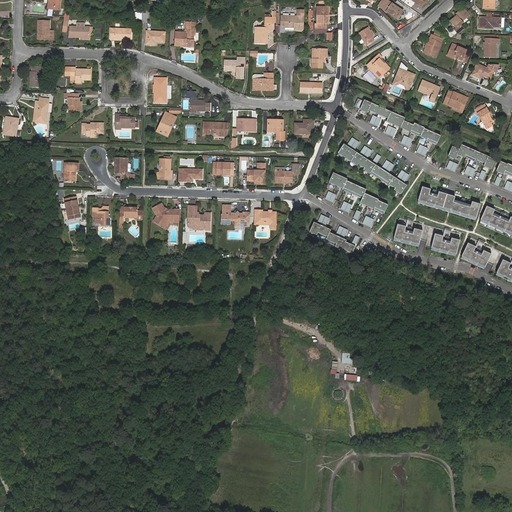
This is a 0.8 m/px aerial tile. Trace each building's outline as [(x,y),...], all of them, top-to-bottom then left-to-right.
[(402,13),(401,11),(402,10),(387,0),(381,0),(381,2),(378,6),(396,19),(397,17),(399,18),(402,13)] [(494,9),(494,0),(483,0),(483,8),(494,9)] [(327,13),(328,13),(328,7),(317,7),(317,24),(315,24),(315,29),(326,29),(326,24),(328,24),(328,18),(327,18),(327,13)] [(464,23),(462,21),(470,15),(464,8),(456,13),(457,15),(450,21),(455,28),(454,30),(458,34),(464,29),(461,25),(464,23)] [(294,31),(304,31),(304,17),(305,10),(298,10),(298,16),(280,16),(280,26),(284,26),(284,27),(289,28),(289,30),(294,30),(294,31)] [(255,33),(255,44),(268,44),(268,31),(271,31),(271,23),(269,23),(269,17),(265,17),(265,27),(256,27),(256,33),(255,33)] [(504,18),(501,18),(492,18),(486,17),(480,17),(479,28),(492,29),(493,27),(503,27),(504,18)] [(43,38),(43,39),(53,39),(53,31),(49,31),(50,21),(38,21),(38,32),(40,32),(40,38),(43,38)] [(186,46),(194,47),(194,41),(193,41),(193,35),(195,35),(195,26),(186,25),(186,33),(175,32),(174,45),(183,46),(183,43),(186,43),(186,46)] [(90,27),(70,26),(69,37),(89,38),(90,27)] [(366,46),(373,41),(371,38),(373,37),(368,27),(359,33),(366,46)] [(110,28),(110,40),(117,40),(118,38),(132,38),(132,29),(110,28)] [(146,44),(154,45),(154,42),(164,42),(165,32),(147,31),(146,44)] [(431,35),(430,38),(429,38),(423,53),(436,58),(442,43),(438,41),(440,38),(439,38),(435,36),(433,35),(431,35)] [(484,42),(484,57),(495,58),(496,43),(500,43),(500,39),(486,38),(485,42),(484,42)] [(469,57),(465,55),(467,50),(452,44),(448,54),(455,57),(455,56),(458,57),(457,60),(466,63),(469,57)] [(323,56),(327,56),(327,49),(314,49),(314,59),(312,59),(312,68),(323,68),(323,56)] [(367,66),(374,73),(378,70),(382,75),(390,68),(380,58),(382,57),(379,54),(367,66)] [(245,63),(245,58),(237,57),(237,63),(234,63),(234,61),(224,60),(224,70),(237,71),(236,79),(244,79),(244,68),(240,68),(240,63),(245,63)] [(472,75),(480,79),(482,76),(490,79),(494,71),(496,72),(499,66),(489,65),(487,68),(477,64),(472,75)] [(42,87),(42,67),(32,66),(32,72),(30,71),(30,87),(42,87)] [(71,70),(65,70),(65,76),(75,76),(75,83),(81,83),(81,80),(91,80),(91,70),(76,69),(76,68),(71,67),(71,70)] [(398,70),(393,81),(410,88),(415,75),(406,71),(406,73),(398,70)] [(273,80),(273,74),(264,74),(264,75),(264,80),(254,80),(254,85),(255,85),(255,90),(261,90),(261,89),(263,89),(263,90),(273,90),(273,80)] [(156,93),(156,97),(154,97),(154,102),(166,103),(166,85),(167,77),(154,77),(154,93),(156,93)] [(440,88),(422,80),(418,91),(425,94),(426,93),(431,95),(429,100),(434,103),(440,88)] [(322,93),(322,83),(300,82),(300,93),(322,93)] [(444,102),(459,109),(460,106),(464,108),(468,98),(464,96),(463,98),(449,92),(444,102)] [(79,106),(79,94),(69,94),(68,97),(68,111),(81,111),(81,106),(79,106)] [(49,99),(40,98),(40,102),(36,101),(34,122),(46,123),(49,99)] [(190,111),(211,111),(211,104),(206,103),(206,100),(190,100),(190,111)] [(405,118),(364,100),(360,110),(368,113),(369,111),(388,119),(387,122),(427,140),(426,140),(437,145),(441,136),(424,129),(425,128),(414,124),(413,126),(404,121),(405,118)] [(493,122),(489,115),(488,113),(489,112),(486,108),(485,109),(483,105),(476,110),(488,131),(493,128),(491,123),(493,122)] [(161,123),(162,123),(158,132),(167,136),(176,117),(169,114),(167,118),(164,116),(161,123)] [(121,115),(116,115),(115,129),(121,129),(121,128),(135,128),(135,122),(135,117),(126,117),(121,117),(121,115)] [(381,119),(373,116),(370,123),(378,127),(381,119)] [(6,119),(4,134),(16,136),(19,119),(14,118),(13,120),(6,119)] [(256,119),(238,119),(237,129),(247,130),(247,131),(256,131),(256,119)] [(284,140),(285,132),(283,132),(283,120),(278,120),(278,122),(268,121),(268,131),(280,132),(280,140),(284,140)] [(310,134),(311,124),(314,124),(314,120),(304,120),(304,124),(295,123),(295,133),(310,134)] [(96,136),(96,134),(96,133),(103,133),(103,123),(95,123),(95,124),(82,124),(82,134),(90,134),(90,136),(96,136)] [(203,135),(227,136),(227,124),(204,123),(203,135)] [(397,130),(388,126),(385,133),(393,137),(397,130)] [(412,140),(404,136),(401,144),(409,147),(412,140)] [(360,143),(352,138),(348,145),(355,150),(360,143)] [(407,185),(344,144),(338,153),(357,166),(358,164),(364,168),(363,170),(370,174),(371,173),(389,185),(395,188),(394,190),(401,194),(407,185)] [(428,149),(420,145),(416,152),(425,156),(428,149)] [(459,150),(452,147),(448,157),(455,160),(457,155),(464,158),(465,157),(474,161),(475,159),(485,164),(483,166),(491,170),(495,160),(461,145),(459,150)] [(372,151),(365,146),(360,153),(368,158),(372,151)] [(381,157),(377,154),(373,161),(377,164),(381,157)] [(128,174),(128,158),(115,157),(114,174),(121,174),(121,179),(131,179),(132,174),(128,174)] [(172,171),(171,171),(171,160),(160,159),(160,177),(164,177),(164,179),(172,179),(172,171)] [(394,165),(387,160),(382,167),(389,172),(394,165)] [(458,165),(450,161),(446,169),(454,172),(458,165)] [(234,176),(235,163),(213,162),(212,175),(234,176)] [(507,165),(500,162),(496,171),(503,175),(504,173),(511,176),(511,165),(508,164),(507,165)] [(79,171),(79,163),(65,163),(64,181),(76,182),(76,171),(79,171)] [(265,184),(265,181),(265,164),(258,163),(257,170),(248,170),(248,181),(258,181),(258,184),(265,184)] [(293,164),(293,172),(284,172),(275,171),(275,182),(292,182),(293,174),(299,174),(299,164),(293,164)] [(475,170),(467,166),(464,174),(472,177),(475,170)] [(193,179),(202,179),(203,170),(184,169),(184,181),(193,182),(193,179)] [(409,175),(402,170),(397,177),(405,182),(409,175)] [(348,179),(333,173),(329,183),(343,189),(342,190),(362,199),(360,203),(384,214),(388,205),(378,201),(379,200),(365,193),(366,190),(347,181),(348,179)] [(431,190),(422,187),(418,201),(476,218),(480,204),(472,202),(470,207),(453,202),(455,197),(439,192),(437,197),(429,195),(431,190)] [(337,195),(329,191),(325,199),(333,203),(337,195)] [(69,220),(81,217),(76,196),(64,199),(69,220)] [(418,203),(475,220),(476,218),(418,201),(418,203)] [(352,205),(344,202),(341,209),(349,213),(352,205)] [(179,210),(168,210),(164,207),(162,203),(153,208),(157,216),(154,221),(163,227),(168,220),(179,220),(179,210)] [(243,214),(239,214),(238,211),(236,213),(230,213),(231,205),(223,205),(223,215),(222,214),(222,224),(230,224),(230,221),(235,221),(235,226),(240,226),(240,224),(244,224),(244,217),(243,217),(243,214)] [(206,230),(210,230),(211,213),(207,213),(203,216),(203,218),(199,218),(199,214),(198,214),(198,213),(197,213),(197,206),(189,206),(188,226),(190,228),(195,228),(195,229),(203,230),(204,228),(206,230)] [(494,210),(486,206),(480,220),(481,220),(511,233),(511,234),(510,238),(511,238),(511,217),(510,217),(508,222),(492,215),(494,210)] [(110,218),(108,216),(109,207),(104,207),(103,208),(102,212),(98,212),(98,208),(93,208),(93,216),(96,216),(96,223),(100,223),(102,225),(107,225),(107,219),(110,220),(110,218)] [(138,210),(138,207),(124,207),(124,212),(120,212),(120,228),(124,228),(124,218),(138,218),(138,220),(142,220),(143,211),(138,210)] [(276,230),(276,212),(263,212),(263,211),(255,210),(255,224),(271,225),(271,229),(276,230)] [(329,218),(321,215),(318,222),(326,226),(329,218)] [(374,220),(366,216),(363,224),(371,227),(374,220)] [(461,234),(399,218),(398,224),(423,231),(435,234),(460,240),(461,234)] [(511,233),(481,220),(479,224),(510,238),(511,234),(511,233)] [(331,230),(314,222),(310,232),(317,235),(318,232),(328,237),(326,241),(335,246),(335,247),(342,250),(343,249),(353,253),(356,246),(346,242),(347,240),(330,233),(331,230)] [(398,224),(397,224),(394,238),(419,245),(423,231),(398,224)] [(348,230),(340,226),(336,234),(344,237),(348,230)] [(460,240),(435,234),(431,248),(456,254),(460,240)] [(394,238),(394,240),(418,247),(419,245),(394,238)] [(511,257),(471,238),(468,243),(491,254),(502,260),(511,264),(511,257)] [(468,243),(461,256),(462,256),(485,267),(485,268),(491,254),(468,243)] [(431,248),(431,250),(455,256),(456,254),(431,248)] [(462,256),(461,258),(484,269),(485,267),(462,256)] [(511,264),(502,260),(496,273),(511,280),(511,264)] [(511,280),(496,273),(496,275),(511,282),(511,280)] [(349,353),(342,353),(341,363),(349,363),(349,353)] [(334,375),(334,378),(338,379),(339,373),(336,373),(337,362),(331,361),(330,374),(334,375)]
